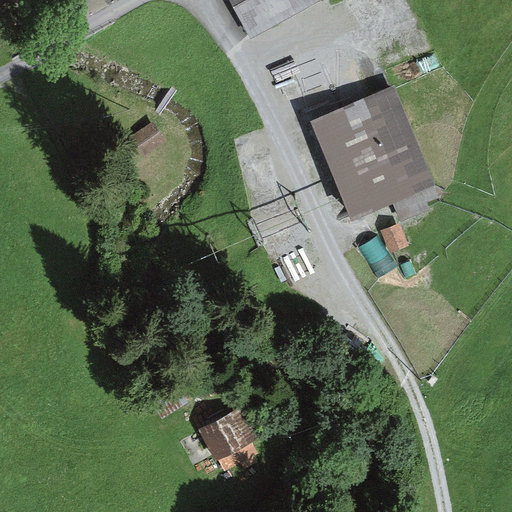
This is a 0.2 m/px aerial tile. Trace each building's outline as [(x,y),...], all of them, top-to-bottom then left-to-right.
[(228,0),(249,36),(313,0),(228,0)] [(392,85),(311,119),(353,217),(433,183),(392,85)] [(153,120),(132,135),(144,151),(165,136),(153,120)] [(399,222),(382,229),(390,249),(407,243),(399,222)] [(241,402),(199,424),(224,472),(267,450),(241,402)]
